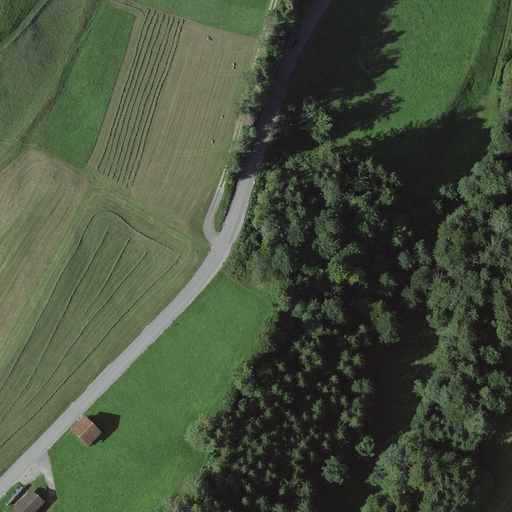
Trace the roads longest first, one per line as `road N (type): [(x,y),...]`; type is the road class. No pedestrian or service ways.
road 1 (tertiary): [(326,0),(284,76),(213,263),(0,489)]
road 2 (track): [(284,0),(204,210),(228,237)]
